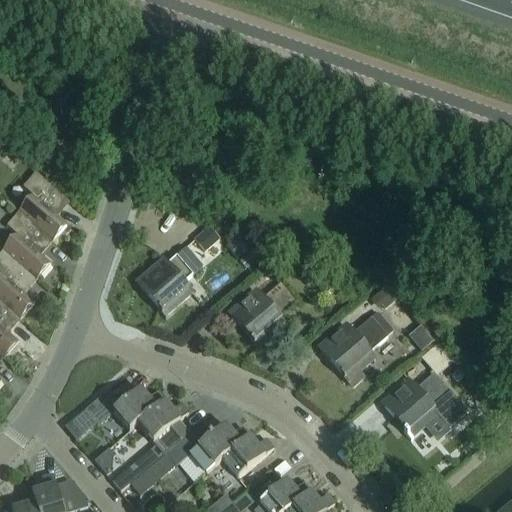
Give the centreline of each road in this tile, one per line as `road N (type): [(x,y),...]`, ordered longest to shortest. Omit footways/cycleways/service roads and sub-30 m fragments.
road 1 (residential): [(379,511),(333,455),(279,409),(227,383),(74,335)]
road 2 (unclassified): [(511,126),(185,10)]
road 3 (residential): [(74,335),(185,10)]
